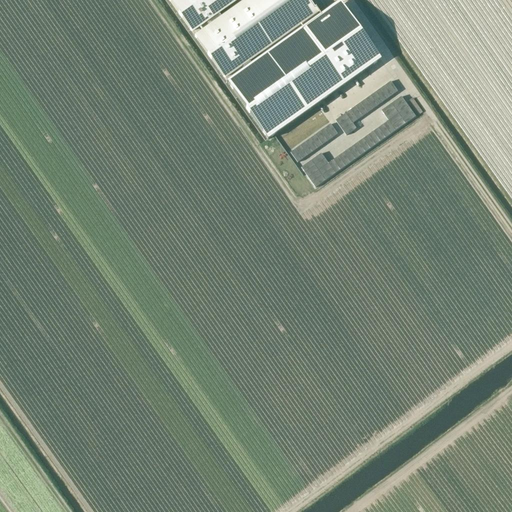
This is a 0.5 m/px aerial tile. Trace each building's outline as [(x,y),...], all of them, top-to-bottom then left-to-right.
[(168,0),(191,32),(205,22),(209,27),(195,37),(198,41),(224,78),(240,66),(244,71),(226,83),(227,84),(228,84),(268,140),(380,60),(355,24),(345,31),(330,10),(321,16),(318,11),(315,8),(314,8),(308,0),(168,0)] [(370,97),(377,107),(398,92),(390,82),(370,97)] [(350,111),(357,121),(377,107),(370,97),(350,111)] [(416,119),(401,98),(391,105),(405,126),(416,119)] [(405,126),(391,105),(380,113),(388,123),(395,133),(405,126)] [(350,111),(335,122),(346,137),(356,130),(352,125),(357,121),(350,111)] [(367,137),(375,148),(395,133),(388,123),(367,137)] [(309,140),(317,150),(337,136),(330,125),(309,140)] [(347,151),(355,162),(375,148),(367,137),(347,151)] [(317,150),(309,140),(289,155),(296,165),(317,150)] [(355,162),(347,151),(327,166),(335,176),(355,162)] [(335,176),(327,166),(320,156),(310,163),(324,183),(335,176)] [(324,183),(310,163),(299,170),(314,191),(324,183)]
